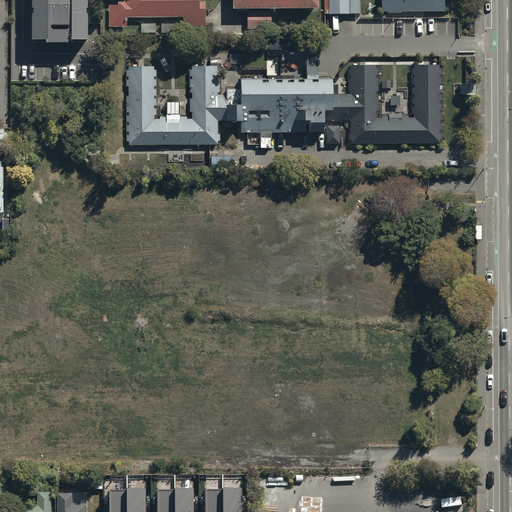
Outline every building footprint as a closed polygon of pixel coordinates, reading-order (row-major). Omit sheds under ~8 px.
[(35,0),(35,39),(90,39),(89,0),(35,0)] [(199,0),(123,0),(119,0),(119,3),(109,3),(109,27),(127,26),(127,16),(184,16),(184,25),(205,25),(204,1),(199,1),(199,0)] [(359,0),(328,0),(328,13),(360,12),(359,0)] [(382,0),(383,10),(445,9),(445,0),(382,0)] [(247,10),(248,28),(271,28),(271,10),(247,10)] [(176,24),(141,24),(141,35),(176,35),(176,24)] [(350,143),(441,143),(440,63),(412,63),(413,116),(378,117),(378,63),(350,63),(350,93),(332,93),(332,76),(240,77),(241,89),(228,89),(228,96),(217,96),(217,66),(194,66),(194,119),(153,119),(153,66),(129,66),(129,143),(217,143),(216,121),(242,121),(242,131),(323,131),(323,120),(350,120),(350,143)] [(95,73),(54,73),(54,70),(12,69),(12,82),(95,82),(95,73)] [(459,95),(475,95),(475,82),(459,82),(459,95)] [(327,142),(340,142),(340,125),(327,125),(327,142)] [(95,481),(95,489),(103,489),(103,481),(95,481)] [(0,487),(0,498),(8,499),(8,488),(0,487)] [(16,505),(16,511),(51,511),(51,492),(37,492),(37,505),(16,505)] [(58,511),(84,511),(84,504),(73,504),(73,493),(58,493),(58,511)] [(152,511),(152,500),(123,500),(123,511),(152,511)] [(120,511),(120,501),(103,502),(103,511),(120,511)]
